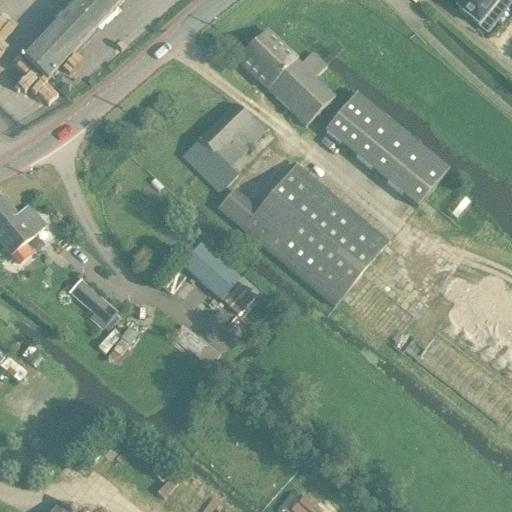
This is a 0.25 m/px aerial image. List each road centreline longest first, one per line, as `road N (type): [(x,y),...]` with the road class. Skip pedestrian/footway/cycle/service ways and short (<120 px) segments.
road 1 (track): [(511,297),(461,278),(176,34)]
road 2 (tertiary): [(217,0),(75,121),(0,169)]
